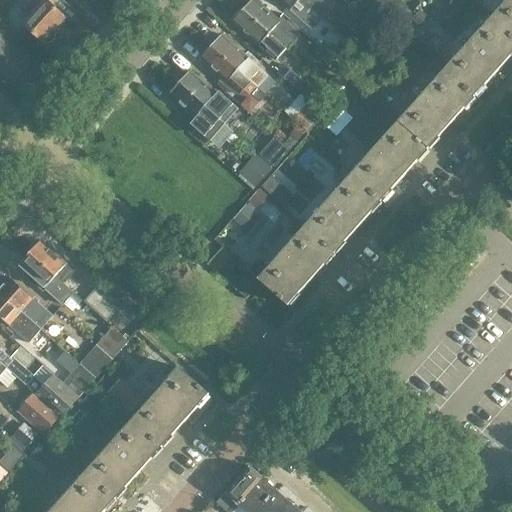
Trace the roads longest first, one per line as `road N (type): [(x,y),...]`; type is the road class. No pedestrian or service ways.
road 1 (residential): [(291,378),(46,153)]
road 2 (residential): [(511,133),(291,378)]
road 3 (residential): [(46,153),(182,0)]
